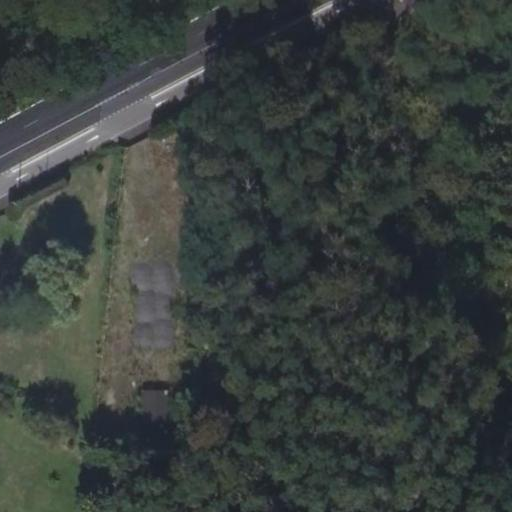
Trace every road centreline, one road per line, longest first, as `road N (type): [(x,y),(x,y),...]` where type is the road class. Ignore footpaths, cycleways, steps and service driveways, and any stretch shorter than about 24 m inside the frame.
road 1 (primary): [(303,0),(0,157)]
road 2 (track): [(511,444),(455,451),(421,511)]
